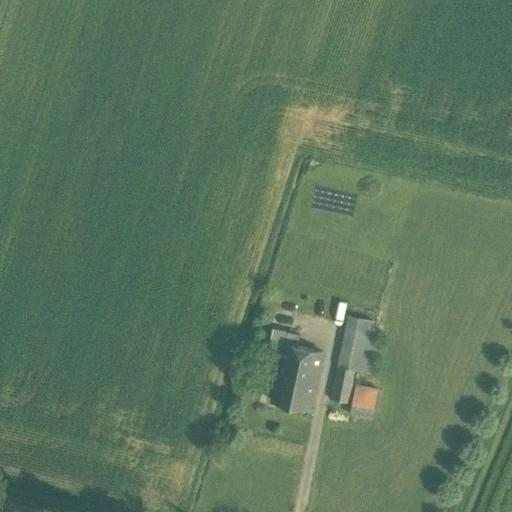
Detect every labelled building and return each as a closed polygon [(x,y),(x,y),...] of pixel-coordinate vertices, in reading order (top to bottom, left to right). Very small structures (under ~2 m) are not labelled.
[(289,303),(276,300),(273,314),(308,321),(313,298),(291,293),(289,303)] [(298,346),(300,333),(287,330),(284,343),(298,346)] [(344,331),(337,367),(356,371),(373,374),(380,338),(375,337),(344,331)] [(311,409),(323,351),(298,346),(284,343),(283,343),(271,400),(311,409)] [(243,375),(255,377),(258,363),(245,361),(243,375)] [(335,379),(330,398),(350,402),(353,383),(335,379)] [(374,419),(380,387),(355,383),(350,414),(374,419)] [(221,464),(225,451),(215,448),(211,461),(221,464)]
